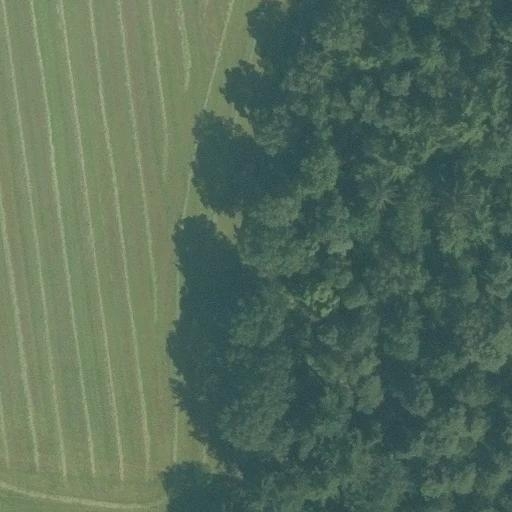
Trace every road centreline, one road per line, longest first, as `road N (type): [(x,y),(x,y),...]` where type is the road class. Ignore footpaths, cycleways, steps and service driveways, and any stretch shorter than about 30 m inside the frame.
road 1 (unclassified): [(232,511),(253,196),(305,0)]
road 2 (track): [(442,366),(511,98)]
road 3 (track): [(324,511),(442,366)]
road 4 (track): [(442,366),(424,511)]
